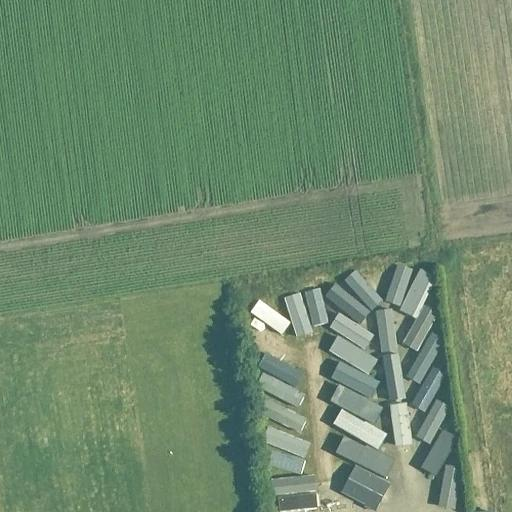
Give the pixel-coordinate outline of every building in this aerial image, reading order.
[(430,257),(400,260),(408,338),(440,335),(438,309),(418,311),(418,306),(435,304),(430,257)] [(342,268),(348,318),(381,314),(381,310),(400,307),(394,262),(359,267),(359,266),(342,268)] [(332,325),(348,320),(335,269),(319,274),(332,325)] [(299,327),(326,323),(320,278),(307,280),(307,286),(294,288),(299,327)] [(388,363),(382,364),(389,414),(405,412),(399,364),(405,363),(398,313),(370,317),(375,352),(386,351),(388,363)] [(327,328),(296,331),(303,426),(334,424),(327,328)] [(248,343),(287,360),(293,347),(254,330),(248,343)] [(334,362),(371,383),(377,373),(348,357),(356,343),(336,332),(332,340),(343,346),(334,362)] [(453,358),(429,335),(413,352),(425,362),(407,381),(420,393),(453,358)] [(290,401),(296,391),(258,371),(253,381),(290,401)] [(446,378),(416,406),(426,416),(456,388),(446,378)] [(294,424),(300,415),(261,391),(255,400),(294,424)] [(261,428),(290,442),(296,429),(268,415),(261,428)] [(423,453),(435,465),(464,438),(452,426),(423,453)] [(333,467),(339,505),(352,503),(372,511),(393,511),(393,509),(358,494),(349,495),(345,465),(334,466),(338,457),(334,431),(324,433),(310,427),(306,435),(311,468),(316,470),(333,467)] [(260,454),(304,464),(307,449),(263,439),(260,454)] [(281,496),(275,511),(317,511),(318,511),(301,505),(312,476),(274,463),(265,490),(281,496)]
